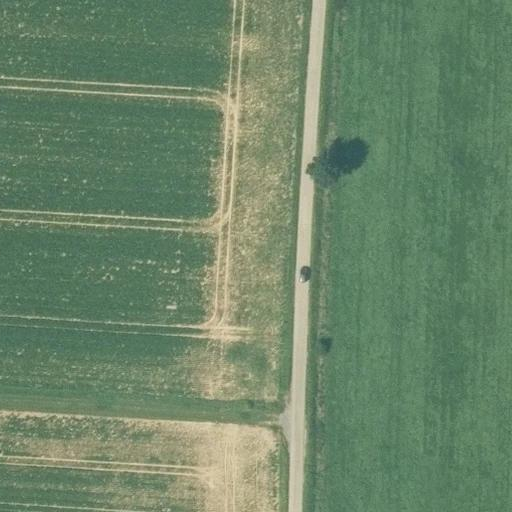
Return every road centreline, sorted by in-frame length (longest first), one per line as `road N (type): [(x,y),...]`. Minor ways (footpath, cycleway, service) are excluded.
road 1 (unclassified): [(296,511),(325,0)]
road 2 (track): [(297,415),(0,395)]
